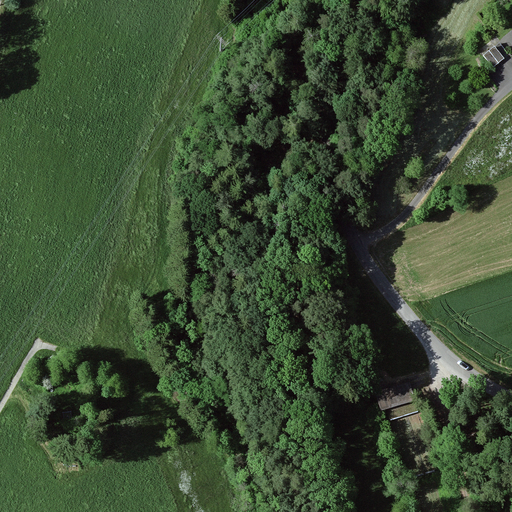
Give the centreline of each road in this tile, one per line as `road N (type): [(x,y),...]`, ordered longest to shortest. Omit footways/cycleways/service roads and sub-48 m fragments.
road 1 (tertiary): [(354,242),(332,183),(327,120),(366,0)]
road 2 (residential): [(354,242),(399,219),(511,85)]
road 3 (tertiary): [(511,397),(435,345),(354,242)]
road 4 (track): [(471,511),(444,384),(452,361)]
